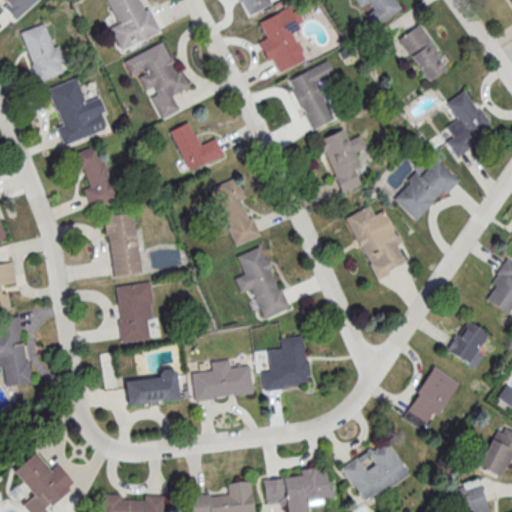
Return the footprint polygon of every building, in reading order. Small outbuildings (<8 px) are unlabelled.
[(0,0),(0,1),(15,19),(37,0),(0,0)] [(107,0),(140,0),(145,10),(149,7),(161,30),(121,50),(110,28),(120,23),(107,0)] [(271,0),(273,3),(250,15),(242,0),(271,0)] [(397,0),(355,0),(361,11),(364,9),(373,25),(402,9),(397,0)] [(258,21),(295,2),(304,20),(298,24),(301,29),(293,33),(298,43),(301,44),(304,48),(302,52),(306,58),(279,72),(273,60),(268,62),(258,41),(267,37),(258,21)] [(35,81),(64,72),(50,22),(21,30),(35,81)] [(397,39),(428,81),(449,65),(418,23),(397,39)] [(125,61),(162,41),(177,70),(181,67),(191,86),(173,95),(180,109),(162,118),(151,97),(157,93),(153,86),(146,89),(139,76),(146,73),(144,68),(132,75),(125,61)] [(309,129),(334,118),(319,84),(335,77),(328,60),(287,78),(309,129)] [(48,87),(60,124),(55,125),(62,144),(109,128),(98,94),(84,99),(77,77),(48,87)] [(494,129),(465,88),(444,103),(456,119),(446,126),(452,136),(444,141),(456,157),(494,129)] [(169,129),(186,170),(222,155),(215,137),(199,144),(189,121),(169,129)] [(318,138),(340,193),(364,183),(352,155),(366,149),(360,134),(348,138),(344,128),(318,138)] [(90,206),(114,199),(99,145),(74,152),(90,206)] [(436,159),(458,180),(446,193),(442,189),(431,200),(433,202),(415,220),(393,198),(408,183),(406,180),(415,170),(420,175),(436,159)] [(213,185),(234,244),(259,235),(237,176),(213,185)] [(344,216),(375,279),(405,264),(395,246),(402,242),(393,223),(382,229),(369,204),(344,216)] [(133,211),(104,214),(110,275),(140,272),(133,211)] [(237,255),(260,245),(265,258),(267,257),(272,269),(270,270),(278,289),(281,287),(289,306),(263,317),(251,289),(241,293),(234,278),(245,273),(237,255)] [(511,314),(511,311),(511,260),(505,257),(483,300),(511,314)] [(15,282),(11,261),(0,262),(0,308),(8,307),(4,284),(15,282)] [(113,285),(120,342),(153,338),(146,281),(113,285)] [(19,315),(0,318),(0,367),(2,367),(6,386),(30,382),(19,315)] [(280,337),(281,357),(269,358),(270,370),(261,371),(262,389),(308,386),(305,335),(280,337)] [(249,365),(228,367),(228,359),(209,361),(210,370),(190,371),(193,399),(252,394),(249,365)] [(400,417),(425,432),(456,380),(432,365),(400,417)] [(178,399),(174,371),(122,378),(126,406),(178,399)] [(477,466),(502,477),(511,453),(511,430),(496,423),(477,466)] [(410,475),(389,438),(340,465),(361,503),(410,475)] [(11,469),(32,496),(22,504),(28,511),(51,511),(46,505),(74,484),(57,462),(48,469),(34,451),(11,469)] [(262,475),(265,507),(285,505),(285,511),(307,511),(306,503),(332,501),(329,468),(262,475)] [(487,511),(479,477),(452,484),(458,511),(487,511)] [(226,494),(189,496),(189,511),(252,511),(250,480),(226,481),(226,494)] [(98,511),(163,511),(163,496),(99,495),(98,511)]
